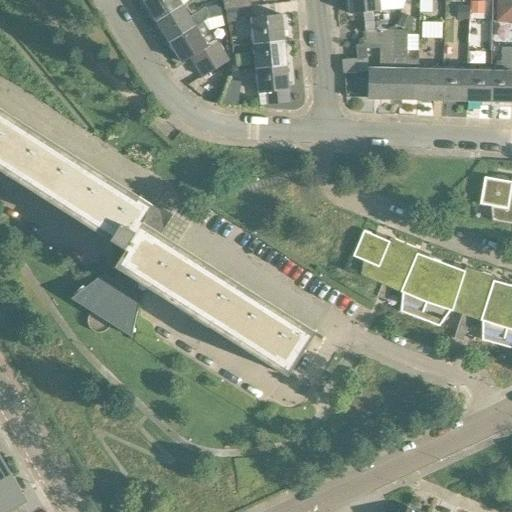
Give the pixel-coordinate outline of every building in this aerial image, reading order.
[(158,24),(183,8),(178,0),(146,0),(144,2),(158,24)] [(220,0),(223,11),(250,8),(249,0),(220,0)] [(348,0),(350,15),(380,12),(379,2),(394,0),(396,0),(397,4),(405,3),(405,0),(348,0)] [(495,23),(511,23),(511,2),(496,2),(495,23)] [(471,3),(471,13),(483,13),(483,3),(471,3)] [(221,15),(219,6),(206,9),(208,19),(221,15)] [(469,7),(456,7),(456,21),(469,21),(469,7)] [(183,8),(158,24),(170,43),(195,27),(183,8)] [(413,18),(401,14),(397,26),(409,31),(413,18)] [(254,45),(284,42),(281,15),(251,18),(254,45)] [(217,43),(216,44),(203,23),(195,27),(170,43),(183,64),(191,59),(203,79),(229,62),(217,43)] [(368,100),(392,100),(394,32),(365,33),(367,46),(379,45),(380,70),(369,70),(368,100)] [(394,32),(392,100),(417,101),(418,71),(418,60),(410,60),(407,56),(407,32),(394,32)] [(284,42),(254,45),(257,69),(287,66),(284,42)] [(357,59),(367,59),(366,46),(356,46),(357,59)] [(287,66),(257,69),(259,94),(269,93),(270,105),(289,103),(288,91),(289,91),(287,66)] [(444,72),(418,71),(417,101),(442,101),(444,72)] [(466,102),(467,72),(444,72),(442,101),(466,102)] [(490,103),(491,73),(467,72),(466,102),(490,103)] [(511,73),(491,73),(490,103),(511,103),(511,73)] [(136,281),(288,377),(316,333),(143,224),(154,207),(0,110),(0,171),(126,251),(115,269),(120,272),(114,281),(103,275),(73,298),(132,335),(140,297),(130,291),(136,281)] [(511,178),(511,179),(511,183),(484,178),(479,205),(490,207),(492,222),(511,225),(511,178)] [(382,299),(405,245),(390,239),(389,242),(364,232),(353,257),(363,262),(361,276),(382,285),(377,297),(382,299)] [(419,320),(440,263),(418,255),(419,251),(405,245),(382,299),(386,301),(391,289),(402,294),(399,313),(419,320)] [(457,341),(479,273),(465,268),(464,272),(440,263),(419,320),(438,328),(450,312),(461,316),(453,339),(457,341)] [(500,347),(511,305),(511,286),(494,282),(495,278),(479,273),(457,341),(462,342),(469,319),(480,322),(480,342),(500,347)] [(511,305),(500,347),(511,350),(511,305)] [(0,485),(11,479),(0,461),(0,485)] [(11,479),(0,485),(0,511),(20,511),(18,507),(25,503),(11,479)]
